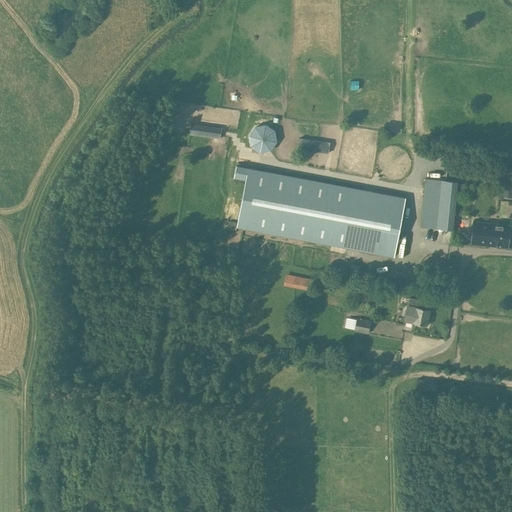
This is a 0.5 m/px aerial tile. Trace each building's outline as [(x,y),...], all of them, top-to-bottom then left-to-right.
[(222,128),(192,124),(190,135),(220,139),(222,128)] [(275,130),(266,124),(255,126),(248,136),(251,147),(260,153),(271,151),(277,141),(275,130)] [(330,142),(299,138),(298,150),(328,154),(330,142)] [(405,198),(236,166),(234,178),(246,180),(237,227),(394,257),(405,198)] [(511,166),(505,166),(502,196),(511,197),(511,166)] [(441,181),(426,180),(423,207),(425,208),(423,227),(436,229),(454,231),(459,183),(441,181)] [(510,226),(474,222),(472,244),(508,248),(510,226)] [(314,280),(294,276),(292,287),(312,291),(314,280)] [(425,301),(409,298),(407,306),(404,322),(427,327),(430,310),(423,308),(425,301)] [(371,321),(356,318),(354,331),(368,333),(371,321)] [(437,383),(417,380),(415,396),(435,398),(437,383)]
